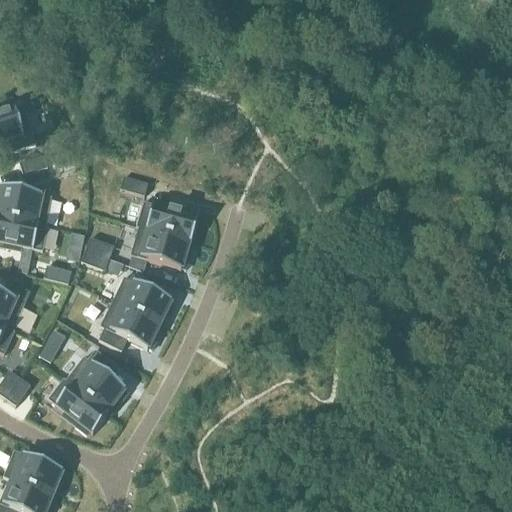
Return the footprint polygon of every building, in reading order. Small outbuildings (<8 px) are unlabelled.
[(385,0),(399,12),(409,0),(385,0)] [(0,146),(7,144),(11,156),(35,148),(22,109),(8,114),(7,109),(0,111),(0,146)] [(68,134),(49,140),(53,152),(72,145),(68,134)] [(80,145),(61,151),(58,167),(77,161),(80,145)] [(42,160),(18,168),(22,180),(47,172),(42,160)] [(122,181),(119,193),(143,201),(147,188),(122,181)] [(0,221),(19,225),(44,231),(45,230),(51,201),(0,190),(0,221)] [(142,206),(135,231),(137,232),(138,231),(188,245),(188,246),(190,247),(197,222),(193,221),(194,216),(193,216),(180,212),(179,217),(142,206)] [(0,251),(4,252),(4,248),(21,251),(21,256),(16,276),(26,278),(32,254),(42,256),(47,230),(45,230),(44,231),(19,225),(0,221),(0,251)] [(137,232),(129,260),(180,274),(180,272),(185,274),(189,259),(185,258),(188,246),(188,245),(138,231),(137,232)] [(68,248),(81,250),(83,240),(70,237),(68,248)] [(89,241),(84,253),(108,263),(113,251),(89,241)] [(84,253),(79,265),(103,275),(108,263),(84,253)] [(45,269),(42,282),(66,288),(70,276),(45,269)] [(123,281),(111,306),(158,329),(164,318),(168,320),(173,309),(169,307),(170,305),(123,281)] [(0,330),(11,335),(12,334),(29,296),(6,286),(1,297),(0,297),(0,330)] [(103,333),(98,344),(120,356),(126,344),(146,354),(147,352),(151,354),(156,343),(153,341),(158,329),(111,306),(99,331),(103,333)] [(0,357),(3,359),(14,335),(12,334),(11,335),(0,330),(0,357)] [(59,350),(65,341),(53,334),(47,344),(59,350)] [(65,384),(64,385),(106,417),(106,416),(114,407),(117,410),(126,398),(123,395),(124,393),(107,380),(114,370),(94,354),(86,364),(83,361),(65,384)] [(9,375),(0,386),(0,400),(4,403),(19,383),(9,375)] [(19,383),(4,403),(15,411),(30,390),(19,383)] [(63,383),(47,403),(77,427),(74,430),(85,439),(88,435),(92,438),(108,418),(106,416),(106,417),(64,385),(65,384),(63,383)] [(13,455),(2,481),(11,485),(11,484),(51,500),(56,488),(60,490),(65,479),(61,477),(62,475),(13,455)] [(0,507),(0,511),(46,511),(51,500),(11,484),(11,485),(1,508),(0,507)]
